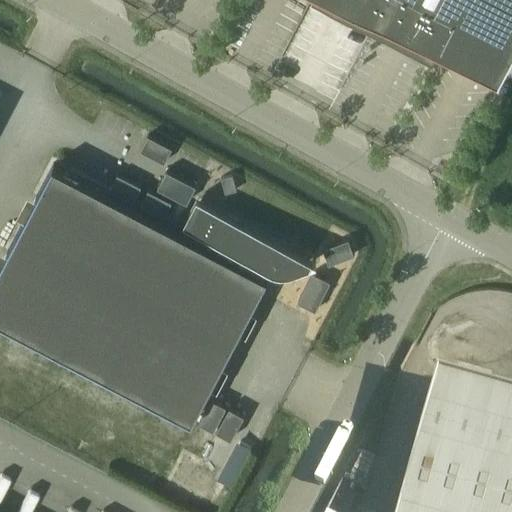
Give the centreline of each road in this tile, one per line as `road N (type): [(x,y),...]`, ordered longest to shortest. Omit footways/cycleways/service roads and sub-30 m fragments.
road 1 (unclassified): [(48,0),(447,217)]
road 2 (unclassified): [(291,511),(447,217)]
